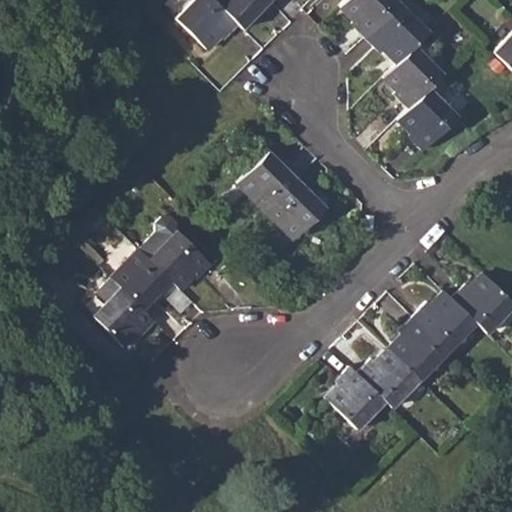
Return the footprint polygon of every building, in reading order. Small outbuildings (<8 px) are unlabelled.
[(191,0),(174,17),(204,48),(217,36),(221,40),(237,24),(212,0),(191,0)] [(268,0),(212,0),(237,24),(240,27),(252,15),(256,18),(271,2),(268,0)] [(343,0),(337,6),(350,18),(346,22),(362,37),(397,2),(394,0),(343,0)] [(397,2),(362,37),(377,51),(381,48),(394,61),(411,44),(426,30),(397,2)] [(511,33),(494,51),(505,63),(511,69),(511,33)] [(394,61),(380,75),(394,88),(390,92),(405,106),(426,86),(440,72),(411,44),(394,61)] [(405,106),(395,118),(408,131),(405,135),(419,149),(454,114),(426,86),(405,106)] [(233,180),(262,209),(296,174),(280,159),(276,162),(264,150),(233,180)] [(296,174),(262,209),(291,238),(322,206),(307,191),(310,188),(296,174)] [(137,248),(172,282),(177,287),(189,275),(194,279),(210,263),(176,229),(176,222),(170,216),(161,216),(154,222),(154,231),(137,248)] [(137,248),(109,276),(119,286),(140,306),(152,294),(156,298),(172,282),(137,248)] [(465,281),(450,296),(474,321),(485,331),(511,303),(511,301),(482,271),(469,284),(465,281)] [(119,286),(89,315),(120,346),(133,332),(138,336),(153,321),(140,306),(119,286)] [(426,300),(411,314),(446,348),(474,321),(450,296),(444,289),(430,303),(426,300)] [(400,333),(386,346),(417,378),(446,348),(411,314),(396,329),(400,333)] [(370,355),(354,371),(383,400),(389,406),(417,378),(386,346),(373,359),(370,355)] [(354,371),(347,364),(332,380),(335,384),(321,398),(353,429),(383,400),(354,371)]
